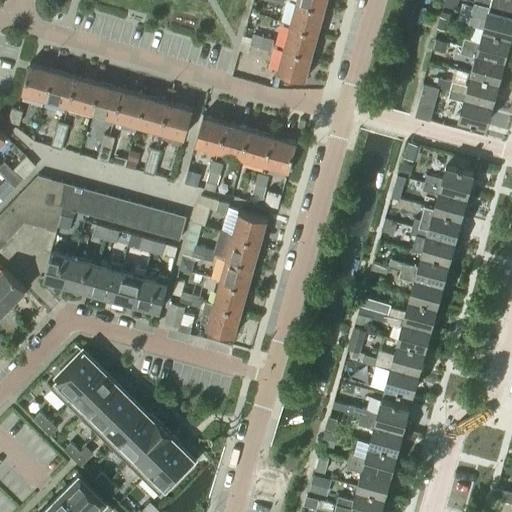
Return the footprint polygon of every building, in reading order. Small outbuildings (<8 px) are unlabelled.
[(318,31),(324,9),(295,0),(289,23),(318,31)] [(324,9),(326,0),(295,0),(324,9)] [(444,0),(443,5),(455,9),(457,0),(444,0)] [(474,0),(474,1),(468,22),(484,27),(511,34),(511,29),(511,10),(475,0),(474,0)] [(511,0),(475,0),(511,10),(511,0)] [(447,31),(450,20),(440,17),(437,28),(447,31)] [(312,54),(318,31),(289,23),(283,46),(312,54)] [(464,37),(462,44),(510,57),(511,51),(507,49),(511,34),(484,27),(480,42),(464,37)] [(254,33),(250,45),(260,48),(264,36),(254,33)] [(264,36),(260,48),(270,51),(273,39),(264,36)] [(435,38),(433,49),(445,52),(448,42),(435,38)] [(462,44),(460,54),(475,58),(472,70),(498,78),(502,64),(508,65),(510,57),(462,44)] [(305,78),(312,54),(283,46),(276,70),(305,78)] [(46,97),(54,68),(30,62),(22,90),(46,97)] [(69,103),(77,75),(54,68),(46,97),(69,103)] [(438,78),(437,84),(450,88),(498,101),(500,94),(494,93),(498,78),(472,70),(467,85),(452,81),(438,78)] [(92,110),(100,81),(77,75),(69,103),(92,110)] [(114,116),(122,88),(100,81),(92,110),(114,116)] [(137,123),(145,94),(122,88),(114,116),(137,123)] [(450,88),(448,98),(463,102),(459,115),(486,123),(490,109),(495,111),(498,101),(450,88)] [(160,129),(168,101),(145,94),(137,123),(160,129)] [(419,100),(414,115),(429,120),(434,105),(419,100)] [(184,136),(192,108),(168,101),(160,129),(184,136)] [(19,124),(23,110),(12,107),(8,121),(19,124)] [(219,150),(227,120),(203,113),(195,143),(219,150)] [(65,135),(68,123),(57,120),(54,132),(65,135)] [(241,157),(250,127),(227,120),(219,150),(241,157)] [(264,163),(273,133),(250,127),(241,157),(264,163)] [(62,148),(65,135),(54,132),(51,145),(62,148)] [(111,149),(115,136),(104,133),(100,145),(111,149)] [(288,170),(297,140),(273,133),(264,163),(288,170)] [(108,161),(111,149),(100,145),(97,158),(108,161)] [(158,162),(161,150),(150,146),(146,159),(158,162)] [(130,150),(127,160),(137,163),(140,153),(130,150)] [(154,174),(158,162),(146,159),(143,171),(154,174)] [(212,160),(209,170),(219,173),(222,163),(212,160)] [(0,173),(5,178),(7,175),(12,170),(4,162),(0,166),(0,173)] [(427,173),(425,181),(473,194),(475,186),(470,185),(473,169),(446,162),(442,177),(427,173)] [(14,187),(16,185),(22,179),(12,170),(7,175),(5,178),(14,187)] [(209,170),(206,179),(216,182),(219,173),(209,170)] [(187,171),(184,182),(196,185),(197,180),(192,173),(187,171)] [(28,185),(19,194),(46,202),(52,177),(39,173),(28,185)] [(258,173),(255,183),(265,185),(268,176),(258,173)] [(52,177),(46,202),(52,203),(58,205),(64,181),(52,177)] [(64,181),(58,205),(63,206),(68,208),(75,184),(64,181)] [(425,181),(423,190),(437,194),(434,206),(461,214),(465,201),(470,203),(473,194),(425,181)] [(255,183),(252,192),(263,195),(265,185),(255,183)] [(75,184),(68,208),(80,211),(86,187),(75,184)] [(399,197),(402,186),(394,184),(391,195),(399,197)] [(86,187),(80,211),(91,214),(97,190),(86,187)] [(97,190),(91,214),(102,217),(108,193),(97,190)] [(268,190),(264,203),(277,207),(281,194),(268,190)] [(108,193),(102,217),(113,220),(120,196),(108,193)] [(19,194),(8,206),(24,222),(45,228),(52,203),(46,202),(19,194)] [(120,196),(113,220),(124,223),(131,200),(120,196)] [(219,199),(216,211),(227,214),(230,203),(219,199)] [(131,200),(124,223),(135,226),(142,203),(131,200)] [(52,203),(45,228),(56,231),(58,225),(61,213),(63,206),(58,205),(52,203)] [(142,203),(135,226),(147,230),(154,206),(142,203)] [(414,217),(412,224),(461,237),(463,231),(457,229),(461,214),(434,206),(424,204),(420,219),(415,217),(414,217)] [(8,206),(0,213),(0,229),(9,238),(24,222),(8,206)] [(154,206),(147,230),(158,233),(165,209),(154,206)] [(165,209),(158,233),(169,236),(176,212),(165,209)] [(238,210),(231,234),(261,243),(267,219),(238,210)] [(176,212),(169,236),(180,239),(187,215),(176,212)] [(61,213),(58,225),(69,228),(73,217),(61,213)] [(384,216),(381,229),(389,231),(392,218),(384,216)] [(96,223),(93,235),(105,238),(108,227),(96,223)] [(412,224),(410,233),(416,235),(412,248),(422,251),(449,258),(453,245),(458,246),(461,237),(412,224)] [(108,227),(105,238),(116,241),(119,230),(108,227)] [(0,229),(0,246),(0,247),(9,238),(0,229)] [(131,233),(128,245),(151,251),(154,240),(131,233)] [(231,234),(224,257),(254,266),(261,243),(231,234)] [(154,240),(151,251),(163,255),(167,243),(154,240)] [(195,243),(193,249),(215,255),(216,250),(195,243)] [(185,246),(183,252),(203,257),(213,260),(212,262),(216,263),(215,264),(222,266),(218,281),(248,289),(254,266),(224,257),(215,255),(193,249),(185,246)] [(51,250),(43,278),(67,285),(75,257),(51,250)] [(391,258),(389,265),(389,266),(401,269),(448,282),(450,275),(445,274),(449,258),(422,251),(418,265),(391,258)] [(75,257),(67,285),(90,291),(98,263),(75,257)] [(98,263),(90,291),(113,298),(121,270),(123,264),(113,261),(111,267),(98,263)] [(373,261),(371,269),(387,273),(389,266),(389,265),(381,263),(373,261)] [(0,297),(8,305),(26,287),(5,267),(0,272),(0,297)] [(121,270),(113,298),(136,304),(144,277),(146,270),(136,267),(134,274),(121,270)] [(401,269),(399,277),(413,281),(410,294),(437,301),(440,289),(446,290),(448,282),(401,269)] [(144,277),(136,304),(160,311),(170,277),(159,274),(157,280),(144,277)] [(218,281),(211,304),(241,312),(248,289),(218,281)] [(183,290),(182,295),(202,301),(203,296),(183,290)] [(171,304),(166,322),(180,326),(185,306),(179,305),(180,302),(200,307),(202,301),(182,295),(172,293),(169,304),(171,304)] [(391,305),(389,312),(437,325),(439,319),(433,317),(437,301),(410,294),(406,309),(391,305)] [(0,313),(8,305),(0,297),(0,313)] [(361,297),(359,304),(373,308),(381,310),(389,312),(391,305),(375,301),(361,297)] [(205,302),(202,312),(209,314),(205,328),(234,336),(241,312),(211,304),(205,302)] [(359,304),(357,313),(371,316),(373,309),(373,308),(359,304)] [(373,309),(371,316),(379,318),(401,324),(398,338),(425,346),(429,332),(434,334),(437,325),(389,312),(381,310),(373,308),(373,309)] [(359,352),(365,330),(352,326),(346,349),(359,352)] [(379,349),(377,356),(424,369),(426,362),(421,361),(425,346),(398,338),(394,353),(379,349)] [(56,379),(49,386),(66,402),(73,396),(72,395),(100,366),(84,350),(56,379)] [(364,353),(361,361),(389,369),(385,384),(412,391),(416,376),(422,378),(424,369),(377,356),(364,353)] [(73,396),(66,402),(80,416),(87,409),(88,410),(116,381),(100,366),(72,395),(73,396)] [(87,409),(80,416),(96,432),(103,425),(131,396),(116,381),(88,410),(87,409)] [(103,425),(96,432),(112,447),(119,440),(147,411),(131,396),(103,425)] [(332,407),(361,415),(408,428),(410,421),(405,420),(409,404),(382,396),(378,412),(335,399),(332,407)] [(119,440),(112,447),(127,462),(134,455),(162,426),(147,411),(119,440)] [(32,419),(41,427),(48,420),(39,412),(32,419)] [(406,437),(408,428),(361,415),(358,423),(373,428),(369,441),(396,448),(400,435),(406,437)] [(48,420),(41,427),(50,435),(56,428),(48,420)] [(134,455),(127,462),(143,477),(150,470),(178,441),(162,426),(134,455)] [(325,430),(321,444),(333,448),(337,433),(325,430)] [(150,470),(143,477),(159,493),(166,486),(194,457),(181,445),(178,441),(150,470)] [(393,462),(396,448),(369,441),(366,455),(351,451),(349,459),(396,472),(398,464),(393,462)] [(63,449),(72,457),(79,450),(70,442),(63,449)] [(88,458),(79,450),(72,457),(81,465),(88,458)] [(324,472),(329,456),(318,453),(314,469),(324,472)] [(394,480),(396,472),(349,459),(346,467),(361,471),(357,485),(384,493),(388,478),(394,480)] [(94,479),(103,487),(110,480),(101,472),(94,479)] [(79,474),(64,489),(87,511),(107,511),(113,506),(106,500),(79,474)] [(312,475),(309,486),(324,490),(327,479),(312,475)] [(110,480),(103,487),(112,495),(119,488),(110,480)] [(338,495),(336,503),(370,511),(385,511),(386,509),(381,507),(384,493),(357,485),(353,500),(338,495)] [(497,487),(494,497),(502,499),(511,501),(511,490),(510,490),(497,487)] [(87,511),(64,489),(50,504),(58,511),(87,511)] [(309,495),(306,504),(319,508),(321,499),(309,495)] [(370,511),(336,503),(333,511),(336,511),(370,511)]
